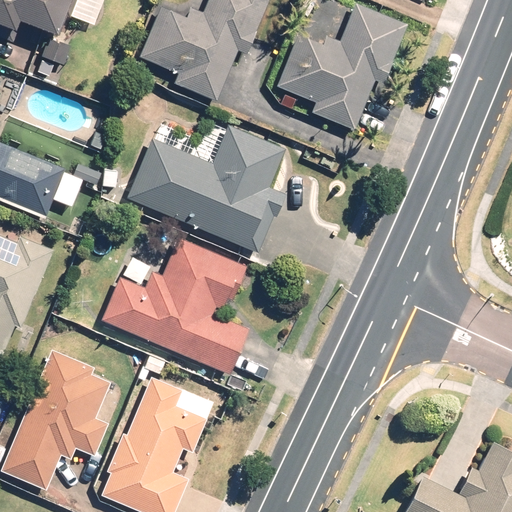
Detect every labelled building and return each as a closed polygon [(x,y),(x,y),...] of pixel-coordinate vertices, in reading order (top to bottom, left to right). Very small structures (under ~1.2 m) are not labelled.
[(0,0),(0,30),(20,39),(30,15),(65,29),(72,11),(98,22),(107,0),(0,0)] [(182,83),(224,98),(242,49),(253,53),(272,0),(211,0),(205,19),(163,3),(145,53),(187,69),(182,83)] [(304,25),(280,83),(321,100),(317,111),(359,129),(381,78),(386,80),(411,21),(361,0),(344,42),(304,25)] [(76,43),(54,34),(45,56),(67,65),(76,43)] [(87,176),(68,170),(71,164),(0,137),(0,97),(7,79),(0,76),(0,195),(52,214),(58,197),(76,204),(87,176)] [(273,186),(290,148),(233,121),(214,162),(157,135),(130,193),(263,254),(291,195),(273,186)] [(26,326),(57,248),(0,226),(0,353),(6,355),(18,323),(26,326)] [(231,315),(253,265),(184,235),(166,275),(156,270),(150,286),(122,274),(104,317),(234,373),(255,326),(231,315)] [(98,363),(55,346),(4,469),(50,488),(65,453),(77,458),(81,449),(98,456),(112,421),(100,416),(115,381),(94,372),(98,363)] [(198,452),(219,400),(154,373),(106,491),(156,511),(177,511),(192,476),(178,471),(187,448),(198,452)] [(429,472),(409,511),(511,511),(511,445),(496,438),(482,467),(474,463),(462,488),(429,472)]
